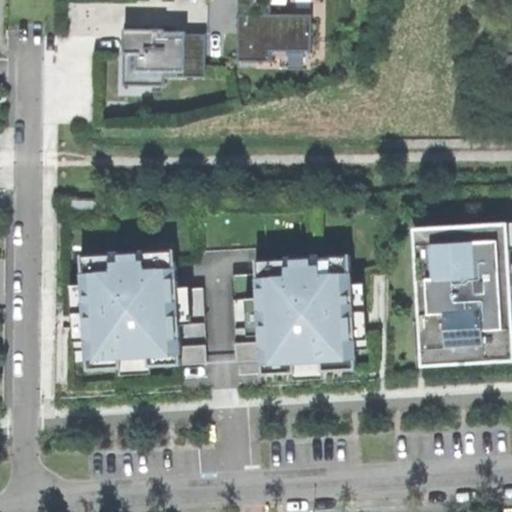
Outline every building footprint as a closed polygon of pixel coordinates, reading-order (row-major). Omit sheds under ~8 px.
[(274,19),(273,0),(240,0),(241,0),(241,20),(274,19)] [(314,50),(313,18),(274,19),(241,20),(242,68),(269,67),(268,51),(314,50)] [(154,39),(130,39),(128,88),(166,89),(166,84),(207,85),(208,41),(154,39)] [(505,231),(415,235),(421,372),(511,368),(507,277),(505,231)] [(149,258),(80,264),(82,287),(72,287),(74,320),(78,365),(90,364),(91,378),(213,367),(207,293),(185,294),(180,246),(148,248),(149,258)] [(352,288),(351,259),(258,265),(259,278),(237,279),(242,370),(263,369),(263,384),(359,378),(358,363),(370,362),(367,319),(365,288),(352,288)]
